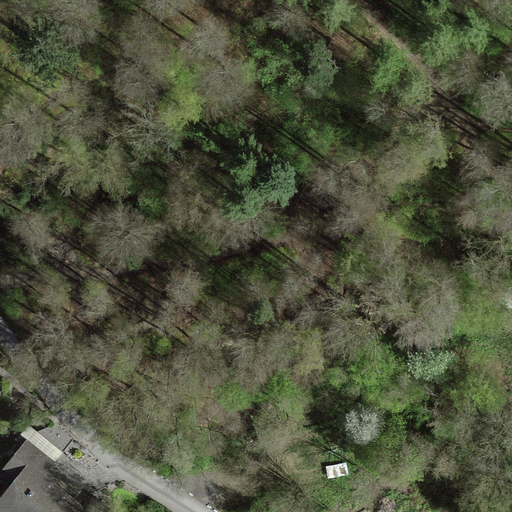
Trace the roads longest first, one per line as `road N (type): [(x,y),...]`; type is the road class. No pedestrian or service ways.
road 1 (residential): [(204,511),(107,452),(0,317)]
road 2 (track): [(354,0),(383,17),(456,98),(511,202)]
